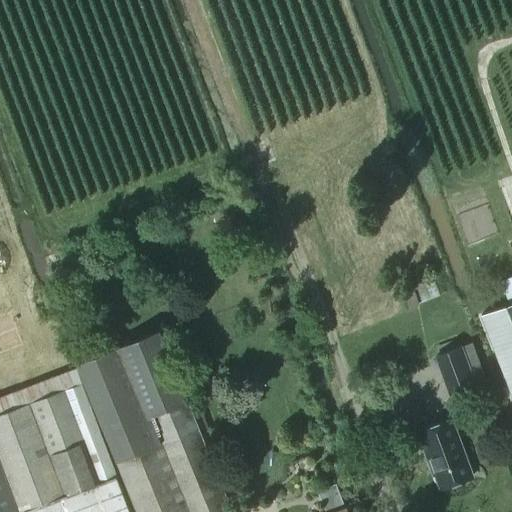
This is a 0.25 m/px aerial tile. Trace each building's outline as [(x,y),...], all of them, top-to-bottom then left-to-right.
[(248,151),(240,154),(243,160),(251,157),(248,151)] [(148,259),(142,264),(149,272),(155,267),(148,259)] [(430,272),(410,280),(414,291),(419,303),(440,295),(430,272)] [(410,307),(419,303),(414,291),(405,295),(410,307)] [(511,395),(511,302),(481,314),(511,395)] [(232,511),(159,330),(77,363),(137,511),(232,511)] [(472,384),(458,347),(434,356),(448,393),(472,384)] [(129,511),(80,383),(0,413),(0,457),(21,511),(24,510),(24,511),(129,511)] [(470,477),(449,419),(418,430),(439,489),(470,477)] [(16,511),(0,466),(0,511),(16,511)] [(345,511),(344,509),(343,510),(334,485),(316,491),(324,511),(345,511)]
